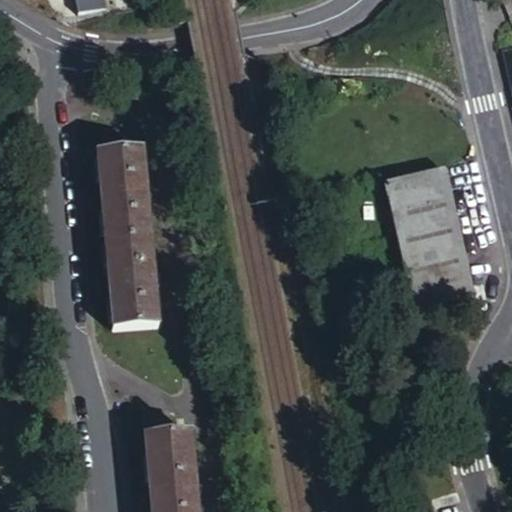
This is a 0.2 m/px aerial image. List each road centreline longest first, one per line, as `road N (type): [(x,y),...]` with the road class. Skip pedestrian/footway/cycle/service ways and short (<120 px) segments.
road 1 (unclassified): [(55,41),(75,348),(108,511)]
road 2 (residential): [(511,219),(462,0)]
road 3 (unclassified): [(511,329),(500,335),(469,409),(485,511)]
road 4 (unclassified): [(55,41),(141,51),(242,34)]
road 5 (residential): [(242,34),(299,26),(357,0)]
